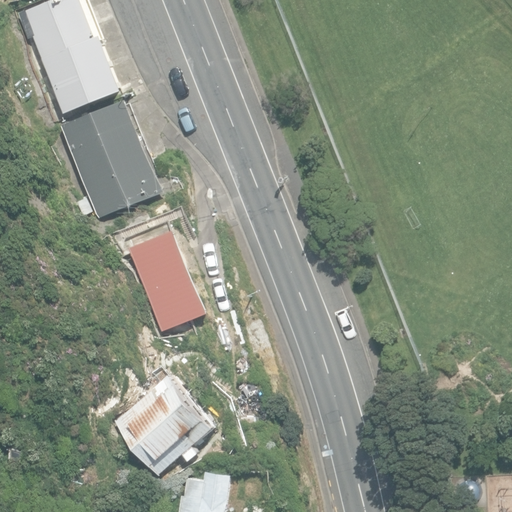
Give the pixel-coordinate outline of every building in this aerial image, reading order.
[(37,35),(66,113),(128,89),(107,34),(101,36),(87,0),(55,0),(21,13),(30,37),(37,35)] [(66,125),(101,217),(168,192),(134,100),(66,125)] [(77,200),(84,215),(95,211),(89,195),(77,200)] [(210,307),(182,225),(133,242),(161,324),(210,307)] [(117,417),(163,474),(188,453),(193,459),(203,451),(198,444),(219,427),(174,372),(117,417)] [(182,511),(229,511),(234,473),(209,470),(208,479),(189,478),(182,511)]
